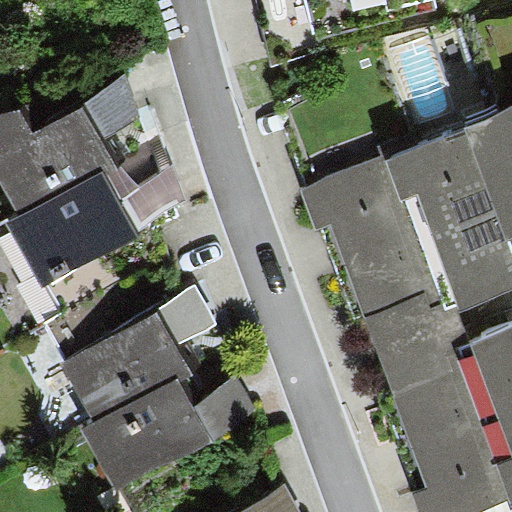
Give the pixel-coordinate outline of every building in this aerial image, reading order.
[(380,0),(278,0),(286,27),(380,0)] [(27,95),(0,110),(0,150),(29,204),(120,158),(129,148),(98,95),(45,126),(27,95)] [(511,99),(313,176),(375,336),(442,310),(511,283),(511,99)] [(120,158),(29,204),(78,301),(127,276),(111,244),(152,223),(120,158)] [(179,309),(86,354),(113,409),(206,364),(179,309)] [(511,316),(452,339),(382,365),(436,511),(468,511),(511,496),(511,316)] [(102,426),(131,478),(225,426),(196,374),(102,426)]
